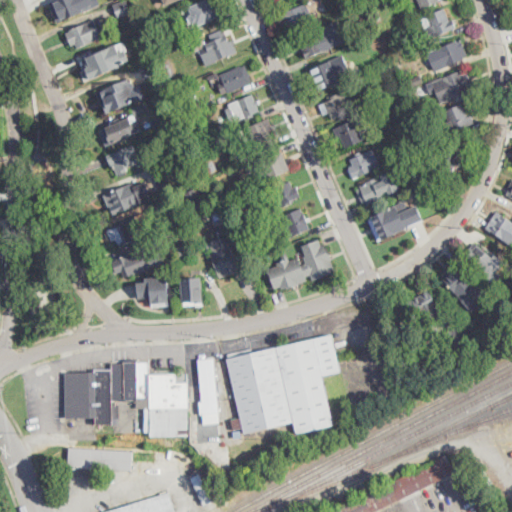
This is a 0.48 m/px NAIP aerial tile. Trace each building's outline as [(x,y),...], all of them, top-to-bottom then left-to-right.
[(53,0),(49,2),(58,22),(101,3),(99,0),(53,0)] [(127,0),(132,13),(119,18),(119,17),(114,6),(114,5),(127,0)] [(224,14),(198,26),(196,22),(194,23),(190,16),(192,15),(189,8),(190,7),(206,0),(218,0),(220,4),(221,7),(224,14)] [(442,0),(422,8),(418,0),(442,0)] [(307,16),(311,26),(293,34),(287,21),(287,20),(284,22),(283,19),(281,15),(307,3),(308,3),(312,12),(312,14),(307,16)] [(386,15),(375,19),(371,9),(382,5),(386,15)] [(189,14),(183,16),(180,10),(186,7),(189,14)] [(444,8),(450,21),(454,19),(455,21),(456,23),(458,27),(457,27),(446,32),(437,36),(436,37),(434,33),(429,35),(426,29),(432,26),(427,16),(428,16),(444,8)] [(147,20),(142,22),(139,16),(144,13),(147,20)] [(93,21),(95,25),(101,23),(105,32),(100,34),(102,38),(78,48),(76,44),(72,45),(66,32),(93,21)] [(224,29),(230,43),(234,41),(238,52),(207,65),(200,50),(196,52),(193,46),(205,41),(206,44),(215,40),(213,34),(224,29)] [(326,50),(306,59),(298,39),(322,29),(325,37),(321,38),(326,50)] [(360,40),(351,44),(348,37),(358,33),(360,40)] [(457,40),(459,44),(463,42),(468,55),(465,57),(465,58),(443,68),(435,49),(457,40)] [(81,62),(89,79),(120,65),(119,63),(130,59),(122,41),(86,56),(88,59),(81,62)] [(165,50),(157,53),(154,46),(162,42),(165,50)] [(146,83),(140,67),(154,61),(160,77),(146,83)] [(367,65),(361,69),(358,64),(364,61),(367,65)] [(330,62),(334,70),(341,67),(346,78),(321,89),(312,70),(330,62)] [(177,75),(169,79),(163,67),(171,63),(177,75)] [(246,65),(253,81),(249,83),(250,84),(229,93),(229,91),(223,93),(219,83),(221,83),(218,76),(208,80),(207,77),(218,72),(220,75),(242,66),(242,67),(246,65)] [(471,91),(453,99),(445,83),(442,84),(441,80),(462,71),(471,91)] [(424,84),(415,88),(411,79),(421,75),(424,84)] [(138,100),(107,112),(104,105),(102,105),(96,91),(130,77),(133,85),(132,85),(138,100)] [(365,105),(334,120),(326,102),(332,99),(331,97),(356,86),(365,105)] [(253,94),(256,102),(258,101),(260,104),(258,105),(260,110),(252,113),(254,117),(243,121),(243,119),(237,122),(236,119),(231,121),(226,110),(231,108),(229,104),(253,94)] [(422,109),(416,111),(413,104),(419,102),(422,109)] [(148,111),(136,116),(133,109),(145,104),(148,111)] [(202,111),(191,115),(189,108),(199,104),(202,111)] [(462,104),(467,117),(472,115),(475,123),(448,135),(443,123),(449,121),(445,112),(462,104)] [(130,118),(132,122),(137,120),(142,131),(112,144),(105,128),(130,118)] [(275,142),(253,152),(243,131),(269,119),(273,129),(269,131),(275,142)] [(201,125),(195,128),(193,123),(199,120),(201,125)] [(365,141),(347,148),(341,135),(338,136),(335,129),(356,120),(365,141)] [(431,136),(426,139),(423,132),(428,130),(431,136)] [(189,147),(182,151),(178,144),(186,140),(189,147)] [(134,145),(137,153),(144,151),(148,163),(140,166),(139,163),(127,168),(129,172),(120,175),(115,164),(112,166),(108,156),(134,145)] [(463,159),(459,168),(456,166),(454,170),(440,163),(448,145),(462,152),(459,157),(463,159)] [(211,153),(202,157),(199,151),(208,147),(211,153)] [(374,149),(377,155),(380,154),(382,158),(379,160),(380,164),(374,167),(374,169),(355,178),(350,168),(354,166),(351,160),(374,149)] [(287,171),(271,179),(263,161),(278,154),(287,171)] [(197,161),(192,163),(189,157),(194,155),(197,161)] [(217,168),(210,171),(206,164),(214,160),(217,168)] [(427,182),(408,189),(403,175),(422,168),(427,182)] [(384,176),(388,184),(395,181),(400,192),(369,205),(368,201),(363,203),(357,190),(362,188),(361,186),(384,176)] [(114,214),(106,194),(137,181),(143,195),(139,196),(141,202),(114,214)] [(290,181),(293,188),(297,186),(301,197),(292,201),(293,203),(280,208),(278,202),(281,201),(275,188),(290,181)] [(204,202),(190,208),(184,194),(197,188),(204,202)] [(245,203),(239,205),(237,199),(242,197),(245,203)] [(424,218),(406,226),(407,227),(397,232),(397,233),(379,240),(369,217),(373,216),(373,215),(397,204),(400,212),(418,204),(424,218)] [(311,230),(292,238),(289,230),(285,232),(279,217),(302,208),(311,230)] [(486,226),(511,243),(511,218),(497,209),(486,226)] [(144,236),(121,246),(113,228),(135,217),(144,236)] [(211,230),(201,234),(196,223),(205,218),(211,230)] [(240,270),(220,278),(212,258),(217,256),(211,243),(226,237),(240,270)] [(320,239),(322,244),(326,243),(328,249),(330,248),(334,258),(332,259),(336,270),(314,279),(312,274),(307,275),(309,280),(287,287),(287,286),(282,288),(281,285),(276,287),(268,268),(278,264),(277,261),(283,259),(281,253),(287,251),(290,259),(299,256),(302,263),(306,262),(304,256),(307,255),(304,245),(320,239)] [(493,259),(481,273),(465,260),(472,252),(470,251),(476,244),(493,259)] [(185,254),(180,256),(176,248),(182,246),(185,254)] [(140,253),(146,269),(126,277),(123,270),(118,272),(113,262),(127,256),(128,258),(140,253)] [(439,276),(472,312),(489,297),(456,262),(439,276)] [(167,275),(169,302),(152,303),(151,296),(138,297),(137,282),(146,281),(146,277),(167,275)] [(181,277),(184,305),(204,304),(202,275),(181,277)] [(430,289),(444,313),(425,323),(420,313),(416,315),(409,301),(430,289)] [(466,341),(452,348),(444,333),(457,325),(466,341)] [(332,334),(341,372),(324,376),(335,424),(298,433),(295,421),(245,433),(244,427),(234,430),(232,420),(242,418),(228,358),(229,358),(229,355),(252,349),(253,353),(332,334)] [(219,412),(202,413),(199,373),(201,373),(200,360),(215,359),(219,412)] [(150,362),(150,375),(177,375),(177,383),(189,383),(189,436),(152,436),(152,432),(145,432),(145,408),(137,408),(137,400),(113,400),(113,424),(97,424),(97,418),(67,418),(67,372),(95,372),(95,369),(113,369),(113,364),(125,364),(125,362),(150,362)] [(132,470),(70,467),(71,447),(133,451),(132,470)] [(377,511),(333,511),(448,455),(456,473),(377,511)] [(200,474),(209,491),(214,488),(220,499),(205,506),(191,478),(200,474)] [(175,511),(106,511),(170,493),(175,511)]
